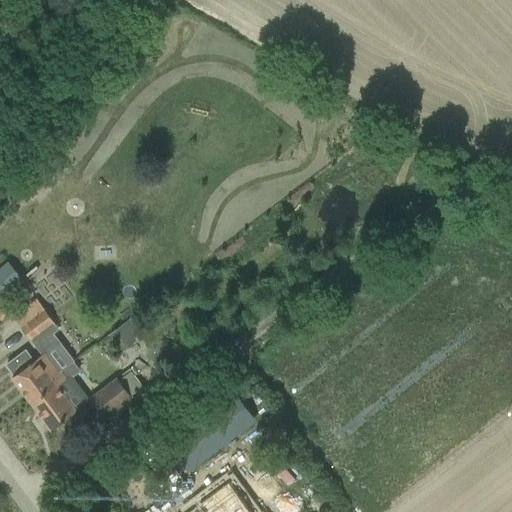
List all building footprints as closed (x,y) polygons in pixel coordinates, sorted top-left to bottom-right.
[(25,193),(33,200),(41,191),(53,178),(52,177),(51,176),(44,169),(43,169),(40,166),(39,165),(21,185),(19,187),(25,193)] [(10,265),(0,273),(0,291),(4,296),(22,280),(21,278),(24,275),(15,264),(11,267),(10,265)] [(16,320),(21,327),(33,343),(55,326),(39,304),(16,320)] [(26,350),(6,365),(14,377),(12,378),(31,404),(33,407),(50,430),(66,418),(76,411),(57,386),(62,381),(57,374),(43,355),(38,359),(34,362),(26,350)] [(92,399),(105,417),(131,398),(117,380),(92,399)] [(166,441),(188,471),(254,422),(232,392),(166,441)] [(250,511),(228,483),(188,511),(250,511)]
